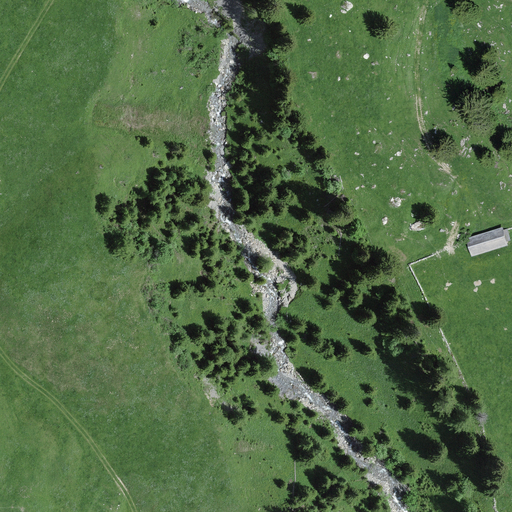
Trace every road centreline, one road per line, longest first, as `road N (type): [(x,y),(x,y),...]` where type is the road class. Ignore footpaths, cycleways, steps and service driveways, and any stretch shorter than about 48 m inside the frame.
road 1 (track): [(429,0),(420,104),(428,143),(458,179),(459,212),(438,245)]
road 2 (track): [(0,335),(5,349),(67,395),(140,511)]
